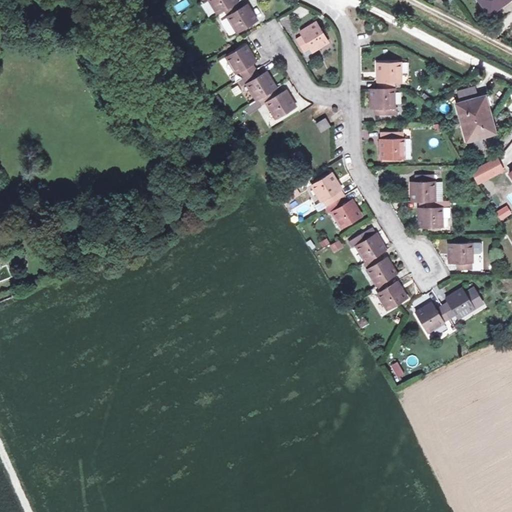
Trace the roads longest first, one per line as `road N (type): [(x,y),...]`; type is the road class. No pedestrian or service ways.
road 1 (residential): [(351,90),(355,167),(422,272)]
road 2 (track): [(332,9),(351,3),(511,81)]
